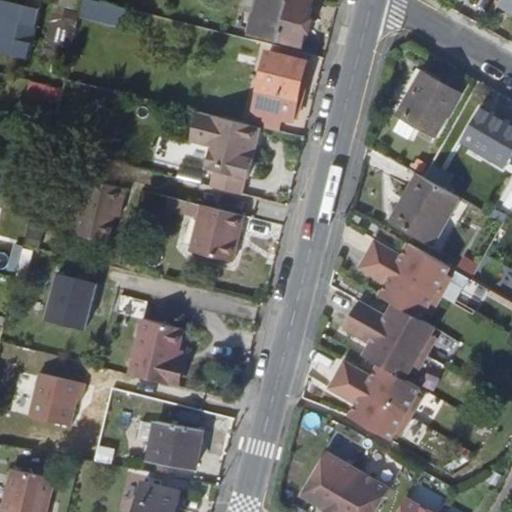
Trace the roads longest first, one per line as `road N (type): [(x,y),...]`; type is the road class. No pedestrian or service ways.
road 1 (residential): [(369,0),(243,511)]
road 2 (residential): [(511,70),(381,0)]
